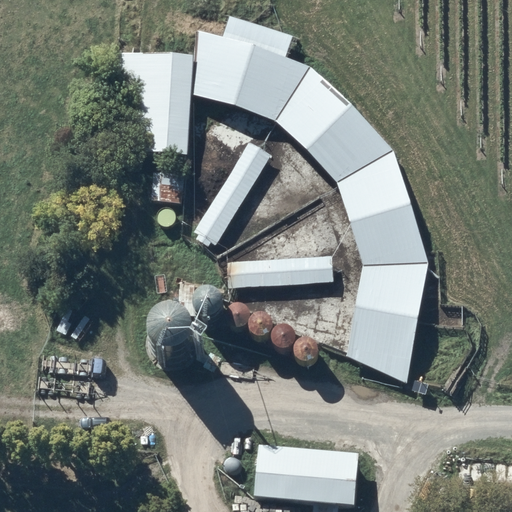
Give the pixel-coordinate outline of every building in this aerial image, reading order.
[(226,17),(219,40),(199,34),(194,60),(112,56),(108,155),(185,157),(187,99),(273,122),(335,184),(361,270),(344,361),(406,386),(427,268),(394,152),(311,68),(285,59),(293,37),(226,17)] [(195,234),(198,236),(194,242),(207,251),(211,244),(217,248),(272,158),(250,144),(195,234)] [(183,175),(154,173),(152,202),(181,204),(183,175)] [(330,258),(227,264),(229,293),(332,287),(330,258)] [(196,297),(193,298),(192,299),(191,300),(190,301),(189,302),(188,303),(187,305),(186,306),(186,307),(185,309),(185,310),(185,312),(185,313),(185,315),(185,316),(185,318),(186,319),(187,321),(187,322),(188,323),(189,324),(190,325),(191,326),(192,327),(194,328),(195,329),(196,329),(198,330),(199,330),(201,330),(202,330),(204,330),(205,330),(207,330),(208,329),(210,329),(211,328),(212,327),(213,326),(215,325),(215,324),(216,323),(217,321),(218,320),(218,319),(219,317),(219,316),(219,314),(219,313),(219,311),(219,310),(219,308),(218,307),(218,305),(217,304),(216,303),(215,302),(214,301),(213,300),(212,299),(210,298),(209,297),(208,297),(206,296),(205,296),(203,296),(202,296),(200,296),(199,296),(197,296),(196,297)] [(70,310),(55,331),(73,343),(82,330),(79,327),(84,320),(70,310)] [(238,338),(242,338),(245,336),(248,333),(250,329),(250,325),(249,321),(246,318),(243,316),(239,315),(235,315),(232,316),(229,319),(227,322),(226,326),(226,330),(228,333),(231,336),(234,338),(238,338)] [(152,325),(149,329),(148,331),(147,332),(146,334),(145,336),(144,338),(144,340),(144,342),(144,344),(144,346),(144,348),(145,350),(145,352),(146,354),(147,356),(148,357),(149,359),(151,360),(152,362),(154,363),(156,364),(158,365),(159,366),(161,366),(163,367),(165,367),(167,367),(169,367),(171,366),(173,366),(175,365),(177,364),(179,364),(181,362),(182,361),(184,360),(185,358),(186,357),(187,355),(188,353),(189,351),(190,349),(190,347),(190,345),(190,343),(190,341),(190,339),(189,337),(189,335),(188,333),(187,332),(186,330),(185,328),(183,327),(182,325),(180,324),(178,323),(176,322),(175,322),(173,321),(171,321),(169,320),(167,320),(165,320),(163,321),(161,321),(159,322),(157,323),(155,324),(153,325),(152,325)] [(265,347),(269,347),(272,345),(275,342),(277,338),(277,334),(276,330),(273,327),(270,325),(266,324),(262,324),(259,325),(256,328),(254,331),(253,335),(254,339),(255,342),(258,345),(261,347),(265,347)] [(289,361),(293,360),(297,358),(299,355),(301,351),(301,347),(300,344),(298,340),(294,338),(290,337),(287,337),(283,339),(280,341),(278,344),(277,348),(278,352),(279,355),(282,358),(285,360),(289,361)] [(312,372),(316,371),(320,369),(322,366),(324,362),(324,358),(323,355),(321,351),(317,349),(314,348),(310,348),(306,350),(303,352),(301,355),(300,359),(301,363),(302,366),(305,369),(308,371),(312,372)] [(355,456),(254,446),(249,499),(350,510),(355,456)]
